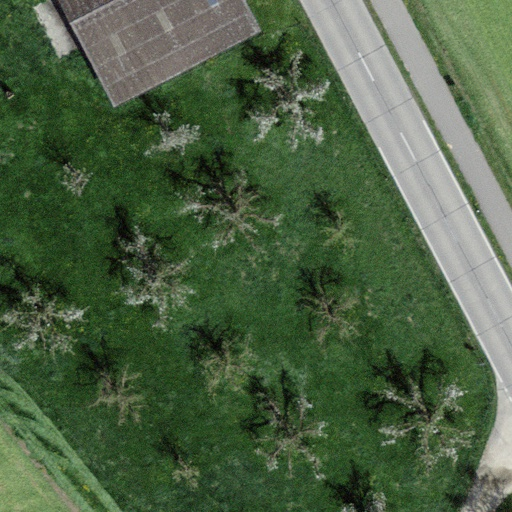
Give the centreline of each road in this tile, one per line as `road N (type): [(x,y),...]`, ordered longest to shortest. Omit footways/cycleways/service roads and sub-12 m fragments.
road 1 (tertiary): [(511,345),(332,0)]
road 2 (track): [(386,0),(511,240)]
